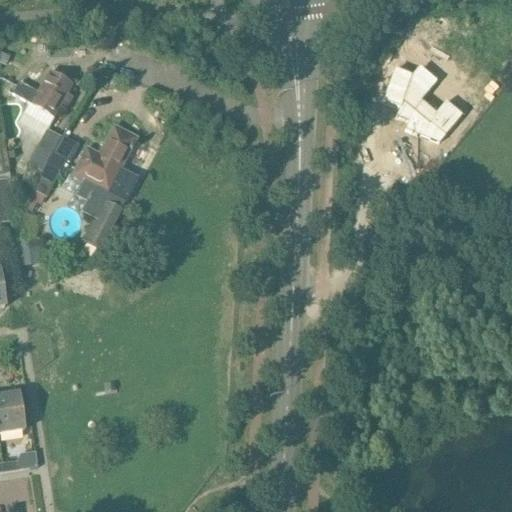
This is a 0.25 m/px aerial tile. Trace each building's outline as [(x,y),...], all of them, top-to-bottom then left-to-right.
[(436,28),(404,33),(406,48),(438,43),(436,28)] [(440,53),(435,75),(458,80),(463,58),(440,53)] [(511,67),(507,63),(494,79),(503,87),(511,75),(511,67)] [(393,70),(380,104),(398,111),(394,120),(406,124),(403,133),(438,147),(462,118),(444,103),(435,115),(422,104),(431,94),(429,92),(436,85),(418,70),(419,69),(417,68),(416,70),(410,77),(393,70)] [(20,84),(14,94),(30,103),(18,124),(43,138),(38,147),(52,155),(61,139),(48,132),(51,126),(61,107),(66,110),(72,101),(67,98),(73,86),(71,84),(71,81),(66,78),(64,80),(51,73),(39,94),(21,84),(20,84)] [(87,150),(74,176),(84,182),(76,198),(86,203),(99,210),(102,203),(122,212),(127,204),(140,179),(127,172),(122,170),(137,140),(115,128),(101,157),(87,150)] [(78,147),(61,139),(52,155),(42,173),(32,192),(22,210),(31,214),(36,206),(40,208),(65,163),(69,165),(78,147)] [(0,181),(0,197),(11,195),(9,180),(0,181)] [(0,210),(14,209),(11,195),(0,197),(0,210)] [(122,212),(102,203),(81,243),(103,255),(117,232),(113,229),(122,212)] [(0,224),(16,222),(14,209),(0,210),(0,224)] [(0,400),(0,437),(25,434),(19,398),(0,400)] [(16,463),(4,465),(5,475),(17,473),(16,463)]
